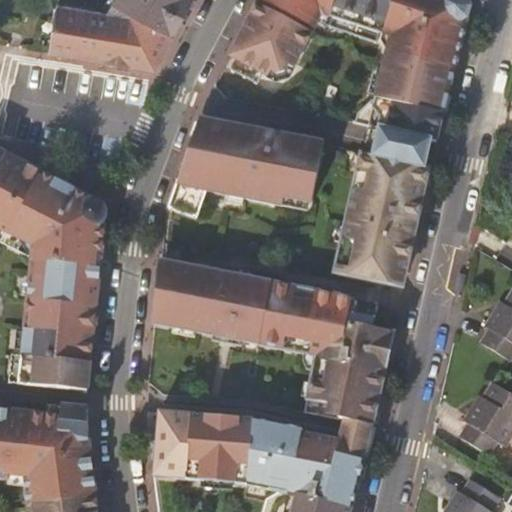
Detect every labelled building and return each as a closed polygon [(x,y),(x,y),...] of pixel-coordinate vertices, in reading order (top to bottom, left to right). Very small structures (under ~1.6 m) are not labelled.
[(113,0),(109,8),(66,1),(62,22),(56,21),(52,49),(151,65),(156,55),(163,59),(193,0),(113,0)] [(378,124),(436,138),(443,110),(448,112),(474,3),(472,0),(261,0),(249,25),(253,27),(237,57),(239,58),(265,72),(268,67),(279,73),(287,71),(293,59),(298,62),(322,16),(330,12),(396,34),(399,39),(398,45),(392,48),(380,97),(377,96),(360,110),(358,119),(361,120),(378,124)] [(265,72),(239,58),(233,69),(259,82),(265,72)] [(329,142),(204,116),(190,155),(195,156),(187,179),(182,178),(172,205),(200,215),(211,188),(286,204),(288,196),(316,202),(329,142)] [(366,153),(343,258),(348,259),(345,273),(403,286),(406,272),(411,273),(435,168),(430,167),(432,155),(436,138),(378,124),(374,142),(372,151),(371,154),(366,153)] [(93,196),(0,148),(0,238),(35,256),(22,383),(91,390),(108,222),(105,222),(106,221),(106,220),(107,220),(107,219),(108,218),(108,217),(108,216),(109,214),(109,213),(108,211),(108,210),(108,209),(108,208),(107,207),(107,206),(106,205),(106,204),(105,203),(105,202),(104,202),(103,201),(102,200),(101,200),(100,199),(99,199),(98,199),(97,198),(96,198),(95,198),(94,198),(93,198),(92,198),(93,196)] [(383,303),(164,260),(158,323),(264,344),(265,339),(282,342),(281,347),(321,355),(309,411),(347,419),(378,425),(398,332),(377,327),(383,303)] [(511,292),(499,313),(497,311),(484,330),(487,332),(481,344),(509,362),(511,357),(511,292)] [(511,439),(511,397),(493,385),(480,407),(475,404),(464,424),(467,426),(459,438),(488,456),(496,444),(505,450),(511,439)] [(100,511),(91,439),(90,408),(68,405),(68,414),(0,408),(0,479),(10,480),(10,476),(26,477),(31,511),(100,511)] [(259,419),(162,411),(160,439),(153,439),(155,458),(169,460),(168,477),(246,484),(294,493),(300,494),(294,511),(356,511),(372,446),(374,438),(378,425),(347,419),(344,431),(343,440),(306,433),(307,429),(259,419)] [(492,511),(500,500),(470,481),(461,494),(457,491),(445,511),(447,511),(492,511)] [(288,511),(294,511),(300,494),(294,493),(288,511)]
